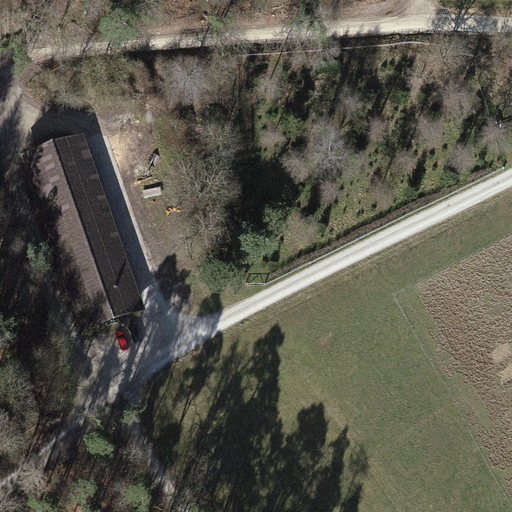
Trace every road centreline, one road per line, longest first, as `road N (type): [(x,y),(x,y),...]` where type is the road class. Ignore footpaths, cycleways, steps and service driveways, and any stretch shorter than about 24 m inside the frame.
road 1 (track): [(511,178),(170,347),(0,489)]
road 2 (track): [(511,26),(409,22),(0,51)]
road 3 (track): [(189,511),(148,454),(99,406),(9,157),(0,87)]
road 4 (track): [(9,157),(90,127),(170,347)]
